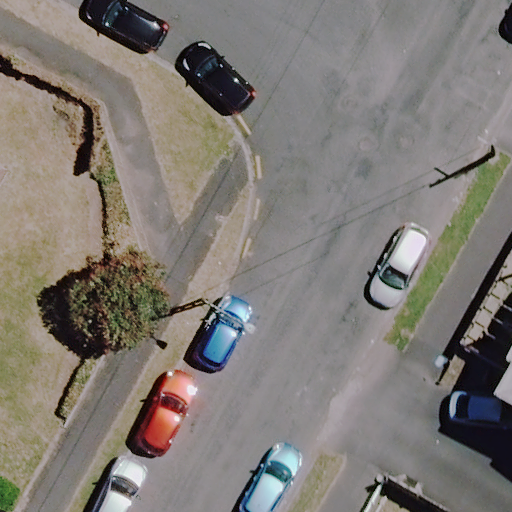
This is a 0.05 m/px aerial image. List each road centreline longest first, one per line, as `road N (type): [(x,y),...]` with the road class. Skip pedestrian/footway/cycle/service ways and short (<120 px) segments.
road 1 (residential): [(414,106),(185,511)]
road 2 (residential): [(414,106),(226,0)]
road 3 (residential): [(473,0),(414,106)]
